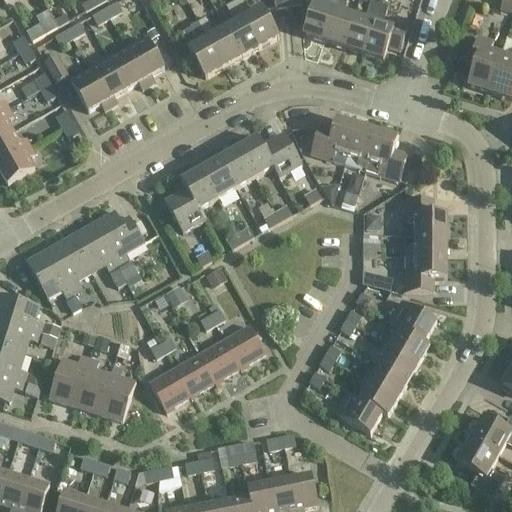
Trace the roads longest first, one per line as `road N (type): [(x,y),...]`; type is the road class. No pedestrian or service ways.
road 1 (residential): [(403,111),(466,134),(485,156),(487,303),(481,335),(396,480)]
road 2 (residential): [(0,242),(256,101),(319,90),(403,111)]
road 3 (residential): [(396,480),(285,419),(294,380),(349,283),(349,239)]
